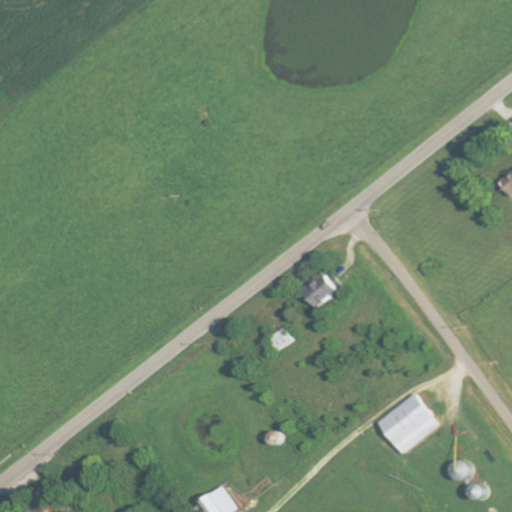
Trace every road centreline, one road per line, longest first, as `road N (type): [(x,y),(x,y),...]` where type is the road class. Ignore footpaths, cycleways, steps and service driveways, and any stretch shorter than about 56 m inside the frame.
road 1 (secondary): [(0,488),(511,87)]
road 2 (residential): [(511,425),(351,213)]
